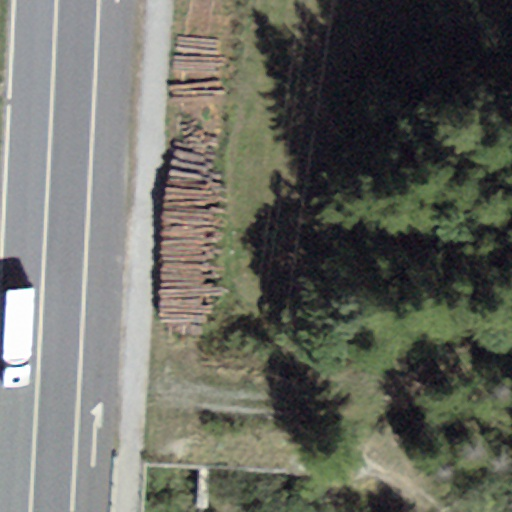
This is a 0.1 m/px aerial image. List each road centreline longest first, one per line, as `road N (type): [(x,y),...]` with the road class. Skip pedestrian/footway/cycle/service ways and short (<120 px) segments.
road 1 (track): [(124,511),(157,0)]
road 2 (secondary): [(52,0),(25,511)]
road 3 (track): [(32,384),(360,405)]
road 4 (track): [(360,405),(511,340)]
